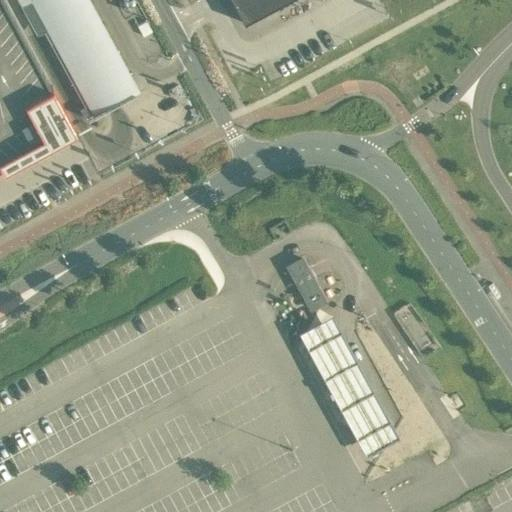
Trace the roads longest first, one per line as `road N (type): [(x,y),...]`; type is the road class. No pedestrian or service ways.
road 1 (tertiary): [(511,360),(381,171),(315,148),(249,170)]
road 2 (unclassified): [(249,170),(154,0)]
road 3 (tertiary): [(249,170),(95,253)]
